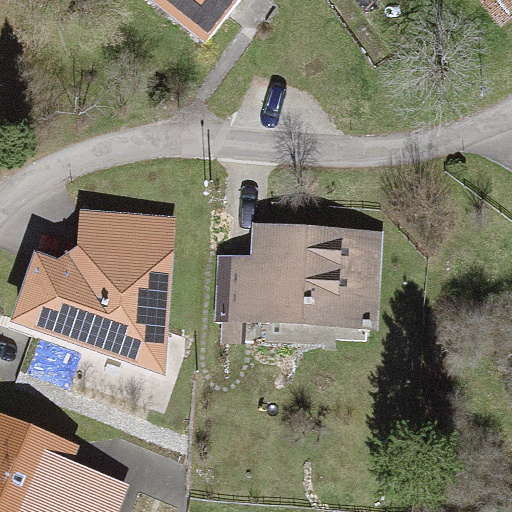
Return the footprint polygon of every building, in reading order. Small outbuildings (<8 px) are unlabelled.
[(154,0),(210,43),(242,0),(154,0)] [(511,0),(484,0),(505,26),(511,19),(511,0)] [(160,385),(166,232),(77,225),(72,260),(52,273),(25,265),(3,340),(160,385)] [(208,264),(209,320),(375,319),(375,234),(246,235),(246,264),(208,264)] [(0,511),(107,511),(117,488),(35,453),(40,443),(0,426),(0,511)]
